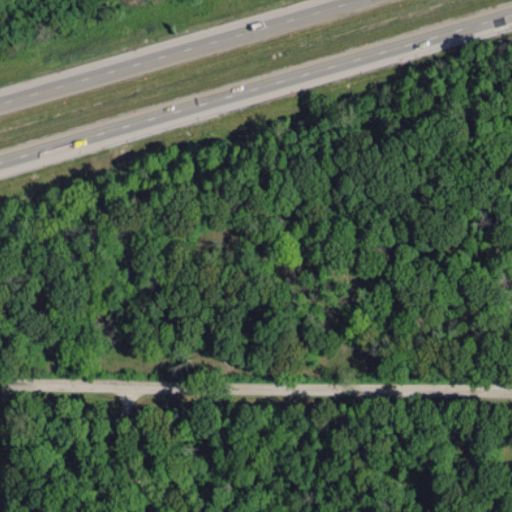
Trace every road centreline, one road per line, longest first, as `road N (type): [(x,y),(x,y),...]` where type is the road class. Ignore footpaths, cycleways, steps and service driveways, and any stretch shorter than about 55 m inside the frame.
road 1 (motorway): [(0,163),(511,15)]
road 2 (residential): [(0,376),(511,384)]
road 3 (motorway): [(371,0),(0,106)]
